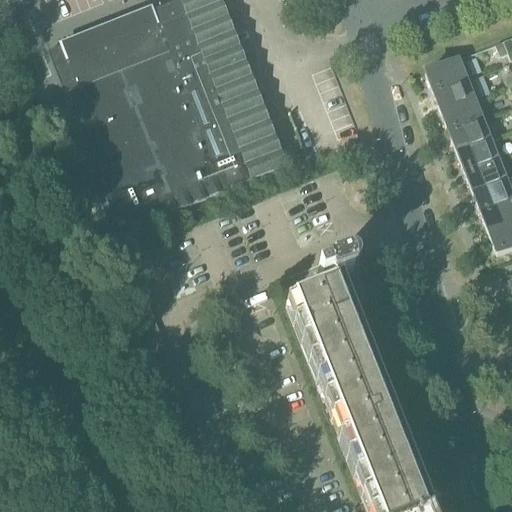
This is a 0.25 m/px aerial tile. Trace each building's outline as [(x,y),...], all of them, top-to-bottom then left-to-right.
[(136,30),(138,35),(83,57),(79,44),(47,56),(118,237),(284,171),(216,0),(188,0),(151,15),(154,23),(136,30)] [(511,46),(511,43),(503,46),(507,57),(511,55),(511,46)] [(507,57),(503,46),(495,49),(499,61),(507,57)] [(442,70),(424,77),(433,97),(473,81),(465,61),(453,65),(449,63),(445,63),(442,66),(442,70)] [(503,79),(508,91),(511,89),(511,77),(511,76),(503,79)] [(473,81),(433,97),(441,117),(477,103),(477,104),(481,102),(473,81)] [(477,103),(441,117),(449,138),(485,123),(485,122),(488,121),(489,121),(488,114),(486,108),(482,102),(481,102),(477,104),(477,103)] [(485,123),(449,138),(456,158),(489,144),(494,142),(495,144),(497,143),(488,121),(485,122),(485,123)] [(489,144),(456,158),(464,178),(497,165),(502,163),(495,144),(494,142),(489,144)] [(497,165),(464,178),(472,198),(505,185),(510,183),(510,182),(502,163),(497,165)] [(505,185),(472,198),(480,218),(511,205),(511,181),(510,182),(510,183),(505,185)] [(511,205),(480,218),(488,238),(511,228),(511,205)] [(511,228),(488,238),(497,259),(511,252),(511,228)] [(326,294),(291,308),(372,511),(421,511),(337,301),(343,299),(347,309),(363,302),(358,291),(350,292),(348,278),(349,277),(350,277),(351,276),(352,275),(352,274),(352,272),(352,271),(351,270),(351,269),(350,268),(349,268),(347,268),(346,268),(316,279),(319,287),(320,289),(323,288),(326,294)] [(116,303),(141,292),(134,273),(108,283),(116,303)] [(125,314),(147,305),(142,294),(120,302),(125,314)] [(129,325),(151,316),(149,311),(147,305),(125,314),(129,325)] [(129,325),(133,336),(155,327),(151,316),(129,325)] [(138,346),(159,338),(155,327),(133,336),(138,346)] [(159,338),(138,346),(142,357),(164,349),(159,338)] [(164,349),(142,357),(146,368),(168,359),(164,349)] [(146,368),(150,379),(172,370),(168,359),(146,368)] [(415,384),(421,374),(411,368),(405,378),(415,384)] [(177,382),(172,370),(150,379),(155,390),(177,382)]
